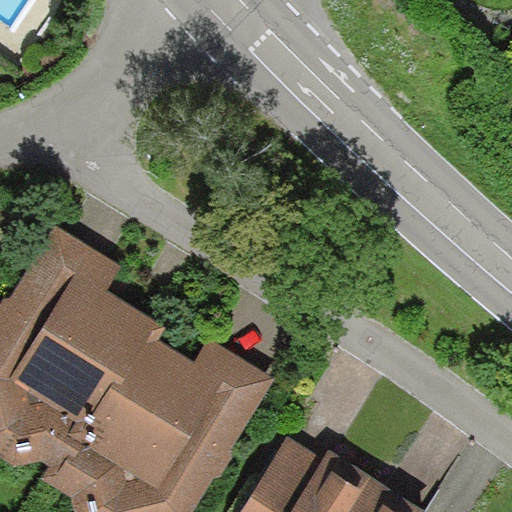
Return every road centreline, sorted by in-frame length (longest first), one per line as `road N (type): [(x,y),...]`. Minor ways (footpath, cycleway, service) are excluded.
road 1 (residential): [(511,439),(139,197),(66,116)]
road 2 (secondary): [(511,272),(344,119),(230,0)]
road 3 (residential): [(66,116),(202,0)]
